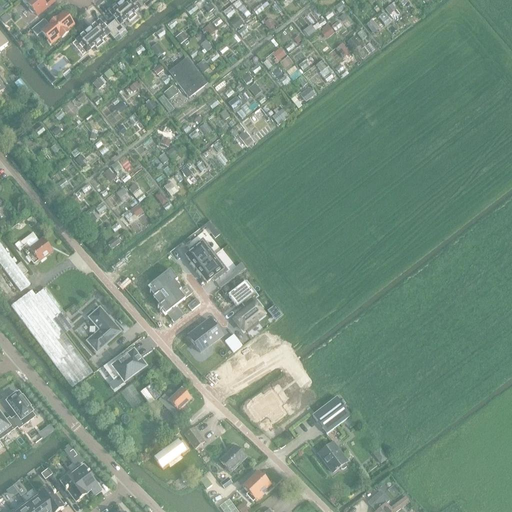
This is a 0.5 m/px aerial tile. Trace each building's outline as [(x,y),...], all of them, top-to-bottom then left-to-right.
[(37,16),(55,2),(53,0),(21,0),(26,5),(27,4),(29,7),(29,10),(32,13),(35,14),(37,16)] [(137,17),(134,14),(141,8),(133,0),(125,0),(122,3),(118,6),(110,13),(115,20),(111,24),(120,35),(125,31),(121,25),(127,20),(129,23),(137,17)] [(209,4),(204,8),(208,14),(213,9),(209,4)] [(392,5),(385,10),(389,16),(396,11),(392,5)] [(67,32),(74,26),(63,13),(56,19),(50,25),(49,25),(44,20),(31,30),(36,37),(41,33),(51,45),(60,37),(62,39),(68,33),(67,32)] [(102,41),(110,35),(114,40),(120,35),(111,24),(105,29),(100,22),(90,30),(86,33),(76,42),(86,54),(95,47),(97,50),(104,44),(102,41)] [(372,22),(367,26),(373,34),(379,31),(372,22)] [(22,37),(18,31),(14,35),(13,35),(17,40),(18,40),(22,37)] [(0,50),(8,44),(0,33),(0,50)] [(280,49),(272,55),(278,63),(286,57),(280,49)] [(207,85),(187,59),(169,73),(189,99),(207,85)] [(321,63),(316,67),(321,73),(326,69),(321,63)] [(49,72),(42,64),(37,68),(44,76),(49,72)] [(159,65),(152,71),(156,76),(163,71),(159,65)] [(66,81),(74,76),(73,75),(71,72),(64,78),(66,81)] [(247,74),(241,79),(246,86),(252,81),(247,74)] [(255,85),(248,90),(255,98),(261,93),(255,85)] [(172,88),(164,94),(169,101),(177,94),(172,88)] [(82,94),(76,98),(81,105),(86,100),(82,94)] [(251,100),(246,104),(247,106),(249,105),(252,109),(256,106),(251,100)] [(122,103),(116,108),(121,114),(127,109),(122,103)] [(199,116),(193,120),(197,126),(203,122),(199,116)] [(58,128),(52,132),(56,138),(62,133),(58,128)] [(246,134),(239,139),(247,150),(254,144),(246,134)] [(174,148),(166,154),(170,160),(179,154),(174,148)] [(186,169),(181,173),(187,180),(192,176),(186,169)] [(30,285),(0,244),(0,205),(2,204),(0,201),(0,192),(1,191),(0,189),(0,266),(20,293),(30,285)] [(53,252),(49,248),(43,240),(40,243),(33,234),(21,243),(20,242),(15,246),(20,252),(23,250),(28,257),(25,259),(29,264),(32,262),(34,265),(38,262),(39,263),(40,262),(41,262),(45,259),(45,258),(53,252)] [(116,239),(109,245),(113,250),(120,245),(116,239)] [(192,253),(186,257),(196,270),(215,256),(202,240),(190,250),(192,253)] [(215,256),(196,270),(207,284),(212,279),(214,282),(227,272),(215,256)] [(28,272),(21,263),(17,266),(24,276),(28,272)] [(166,299),(183,285),(167,264),(158,271),(160,274),(151,280),(153,283),(145,289),(160,310),(165,306),(166,308),(168,307),(166,305),(169,303),(166,299)] [(246,282),(228,296),(237,308),(241,305),(244,308),(244,309),(256,300),(259,298),(246,282)] [(94,375),(64,335),(74,327),(46,289),(35,296),(32,291),(11,307),(73,390),(94,375)] [(196,300),(188,306),(192,312),(200,305),(196,300)] [(261,308),(256,300),(244,309),(244,308),(235,315),(240,321),(237,323),(243,331),(245,330),(247,333),(259,324),(256,321),(264,316),(259,310),(261,308)] [(275,305),(267,311),(275,321),(283,316),(275,305)] [(120,333),(100,309),(89,319),(96,327),(95,328),(95,334),(96,335),(87,342),(97,353),(120,333)] [(199,354),(221,337),(209,322),(187,338),(199,354)] [(233,336),(225,342),(233,353),(242,347),(233,336)] [(125,351),(106,365),(116,378),(122,373),(127,379),(147,364),(146,363),(148,362),(143,355),(141,357),(136,350),(128,356),(125,351)] [(145,401),(132,384),(119,393),(132,410),(145,401)] [(160,398),(151,386),(141,393),(150,406),(160,398)] [(185,406),(191,400),(181,390),(169,402),(164,397),(160,401),(177,420),(188,410),(185,406)] [(274,391),(252,407),(263,421),(270,416),(276,424),(288,415),(282,407),(284,405),(274,391)] [(36,417),(29,408),(22,398),(22,399),(18,394),(16,396),(16,395),(8,401),(9,402),(7,403),(17,416),(11,420),(17,428),(19,430),(36,417)] [(351,417),(336,398),(312,416),(327,435),(351,417)] [(17,428),(11,420),(9,418),(5,422),(0,415),(0,440),(0,441),(17,428)] [(50,425),(38,434),(43,440),(55,431),(50,425)] [(205,443),(194,428),(184,436),(195,451),(205,443)] [(190,452),(182,442),(180,444),(178,441),(171,446),(167,441),(154,451),(158,456),(154,459),(163,471),(169,466),(168,465),(181,455),(182,457),(190,452)] [(347,463),(333,443),(319,454),(324,460),(325,460),(328,464),(326,465),(333,474),(340,468),(341,470),(343,470),(346,468),(347,466),(345,464),(347,463)] [(231,474),(246,459),(235,447),(219,462),(231,474)] [(385,459),(382,454),(377,458),(380,463),(385,459)] [(100,491),(88,475),(90,475),(89,473),(88,474),(80,465),(69,473),(86,495),(86,494),(90,490),(94,496),(100,491)] [(86,495),(69,473),(59,481),(66,490),(65,491),(66,492),(67,491),(76,503),(86,495)] [(261,494),(270,486),(263,478),(264,477),(260,474),(259,475),(258,473),(243,488),(248,494),(245,496),(253,504),(254,502),(255,503),(263,496),(261,494)] [(212,486),(205,477),(200,481),(207,490),(212,486)] [(57,511),(63,508),(55,496),(56,495),(55,494),(54,495),(50,489),(40,497),(37,494),(50,511),(57,511)] [(396,511),(409,502),(406,497),(390,509),(386,505),(389,502),(392,499),(387,493),(384,496),(383,496),(371,507),(375,511),(396,511)] [(50,511),(37,494),(25,503),(31,511),(50,511)] [(31,511),(25,503),(13,511),(12,511),(31,511)] [(246,511),(249,511),(243,503),(237,508),(239,511),(246,511)]
